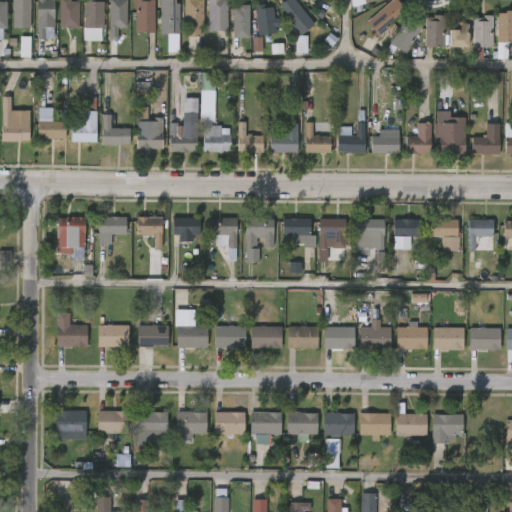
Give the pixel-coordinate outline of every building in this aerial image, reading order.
[(28,0),(28,27),(11,27),(11,0),(28,0)] [(53,0),(53,26),(44,26),(44,39),(35,39),(35,0),(53,0)] [(69,0),(69,1),(77,1),(77,27),(58,27),(58,0),(69,0)] [(93,0),(93,1),(103,1),(102,28),(100,28),(100,41),(81,40),(81,27),(83,27),(83,0),(93,0)] [(125,0),(125,27),(116,27),(116,39),(107,39),(107,0),(125,0)] [(153,0),(153,32),(133,32),(133,0),(153,0)] [(174,0),(174,2),(177,2),(177,33),(159,33),(158,0),(174,0)] [(202,0),(202,25),(198,25),(199,36),(185,36),(185,23),(183,23),(182,0),(202,0)] [(226,0),(226,30),(207,30),(206,0),(226,0)] [(300,34),(299,35),(291,25),(293,23),(278,4),(283,0),(294,0),(313,23),(300,34)] [(381,33),(378,36),(366,21),(390,0),(396,0),(404,9),(384,25),(387,28),(381,33)] [(233,37),(232,37),(232,8),(237,8),(237,4),(248,4),(248,37),(233,37)] [(263,4),(264,7),(272,6),(275,33),(257,35),(253,5),(263,4)] [(511,41),(507,41),(507,54),(501,54),(501,42),(496,42),(496,12),(504,12),(504,10),(511,10),(511,41)] [(482,58),(472,58),(472,17),(483,17),(483,14),(491,15),(491,46),(482,46),(482,58)] [(444,15),(443,47),(423,46),(424,16),(432,16),(432,15),(444,15)] [(411,23),(412,23),(413,21),(421,26),(405,53),(395,47),(391,54),(384,51),(403,18),(411,23)] [(467,21),(466,46),(448,46),(448,28),(456,29),(456,21),(467,21)] [(295,54),(307,53),(306,46),(306,36),(295,36),(295,54)] [(29,37),(19,37),(19,57),(30,57),(29,37)] [(261,38),(252,37),(252,52),(261,52),(261,38)] [(214,72),(213,121),(210,121),(210,125),(219,125),(219,134),(229,134),(229,150),(202,152),(202,121),(198,121),(199,72),(214,72)] [(150,95),(150,83),(135,82),(135,94),(150,95)] [(94,97),(95,142),(69,141),(69,125),(79,125),(79,111),(89,111),(89,96),(94,97)] [(148,107),(148,121),(155,121),(155,118),(162,118),(162,149),(137,148),(137,107),(148,107)] [(198,107),(198,152),(167,152),(167,122),(176,122),(176,125),(181,125),(181,107),(198,107)] [(27,125),(27,140),(19,140),(19,142),(0,141),(0,110),(8,111),(9,124),(27,125)] [(363,110),(363,130),(366,130),(366,136),(363,136),(362,153),(335,153),(336,135),(355,135),(357,110),(363,110)] [(449,110),(449,117),(464,117),(464,153),(438,153),(438,136),(433,136),(435,110),(449,110)] [(128,128),(128,145),(100,145),(101,114),(109,114),(109,128),(128,128)] [(51,138),(36,137),(36,121),(64,121),(63,138),(51,138)] [(262,135),(261,152),(236,152),(236,121),(244,121),(244,135),(262,135)] [(311,122),(311,135),(313,135),(313,134),(329,135),(329,152),(303,152),(303,122),(311,122)] [(411,154),(404,154),(404,136),(415,136),(415,122),(429,123),(429,154),(411,154)] [(296,123),(295,152),(268,152),(268,135),(286,135),(286,123),(296,123)] [(498,123),(498,154),(478,154),(478,153),(470,153),(470,137),(482,137),(482,135),(484,135),(484,123),(498,123)] [(389,153),(389,156),(384,156),(384,153),(369,153),(370,136),(397,136),(397,153),(389,153)] [(86,218),(85,248),(57,248),(57,238),(49,238),(49,225),(57,226),(57,219),(67,219),(67,217),(86,218)] [(98,244),(96,244),(96,217),(125,217),(125,234),(109,234),(109,244),(98,244)] [(160,217),(160,247),(153,247),(153,234),(151,234),(151,235),(134,234),(135,217),(160,217)] [(191,235),(191,242),(177,241),(177,235),(170,235),(170,217),(198,218),(198,235),(191,235)] [(235,218),(234,261),(227,261),(227,247),(214,247),(214,235),(207,234),(207,219),(235,218)] [(264,218),(272,219),(271,247),(262,246),(263,238),(256,238),(256,246),(257,246),(257,262),(244,262),(245,218),(264,218)] [(309,218),(309,235),(314,235),(314,247),(302,247),(302,244),(290,244),(290,235),(279,235),(279,224),(281,224),(281,218),(309,218)] [(326,249),(317,249),(318,218),(343,219),(343,247),(326,247),(326,249)] [(382,219),(381,250),(374,249),(374,248),(354,247),(355,219),(382,219)] [(400,236),(399,236),(399,249),(392,249),(391,219),(419,219),(419,237),(400,236)] [(455,245),(455,247),(449,246),(449,244),(441,244),(442,236),(428,236),(429,219),(456,219),(455,245)] [(469,262),(467,262),(467,219),(492,219),(492,237),(474,237),(474,262),(469,262)] [(511,220),(511,237),(503,237),(503,221),(511,220)] [(0,258),(0,250),(12,250),(12,258),(0,258)] [(300,274),(300,263),(288,262),(288,273),(300,274)] [(410,302),(425,303),(426,295),(410,294),(410,302)] [(182,298),(181,309),(195,309),(195,325),(208,325),(207,347),(177,347),(177,326),(175,326),(176,298),(182,298)] [(87,324),(86,346),(56,345),(56,311),(70,312),(70,324),(87,324)] [(417,322),(417,328),(428,328),(427,350),(396,349),(397,327),(409,327),(409,322),(417,322)] [(99,347),(98,324),(129,325),(129,347),(99,347)] [(141,347),(138,347),(138,325),(169,325),(169,347),(141,347)] [(216,347),(215,325),(246,326),(245,347),(216,347)] [(252,347),(250,347),(251,326),(282,326),(281,348),(252,347)] [(289,348),(288,326),(320,327),(319,348),(289,348)] [(325,348),(323,348),(324,326),(355,327),(355,349),(325,348)] [(361,349),(360,349),(360,327),(391,327),(391,349),(361,349)] [(472,349),(469,349),(470,327),(501,328),(501,349),(472,349)] [(434,350),(433,328),(465,329),(464,350),(434,350)] [(68,432),(56,432),(56,410),(87,410),(87,433),(68,432)] [(108,432),(97,432),(98,410),(129,411),(129,432),(108,432)] [(155,410),(155,412),(167,412),(167,433),(157,434),(157,438),(150,438),(150,446),(137,446),(137,411),(155,410)] [(191,441),(174,441),(174,412),(205,413),(204,434),(192,434),(191,441)] [(242,436),(211,435),(212,412),(243,413),(242,436)] [(282,433),(250,433),(250,412),(282,412),(282,433)] [(316,412),(316,434),(307,434),(307,442),(297,442),(297,434),(285,434),(285,413),(316,412)] [(352,435),(321,435),(322,413),(352,413),(352,435)] [(378,435),(378,441),(370,440),(370,436),(358,435),(358,413),(388,414),(388,436),(378,435)] [(403,435),(394,435),(394,413),(425,414),(425,436),(403,435)] [(433,444),(431,444),(431,414),(462,414),(462,435),(454,435),(454,441),(445,441),(445,444),(433,444)] [(337,469),(337,458),(338,458),(338,439),(324,439),(324,468),(337,469)] [(129,454),(115,454),(115,467),(129,468),(129,454)] [(229,497),(228,511),(213,511),(214,497),(215,497),(215,488),(227,488),(227,497),(229,497)] [(377,493),(376,511),(360,511),(361,493),(377,493)] [(111,497),(111,511),(115,511),(96,511),(97,497),(111,497)] [(342,499),(342,507),(347,507),(347,511),(327,511),(327,498),(342,499)] [(71,499),(71,511),(57,511),(57,499),(71,499)] [(133,511),(134,499),(149,500),(149,511),(133,511)] [(186,500),(186,511),(189,511),(176,511),(176,499),(186,500)] [(267,500),(267,511),(252,511),(253,499),(267,500)] [(433,511),(434,499),(449,499),(449,511),(456,511),(455,511),(433,511)] [(472,511),(473,501),(488,502),(487,511),(472,511)] [(304,510),(304,511),(289,511),(289,502),(308,502),(308,510),(304,510)]
